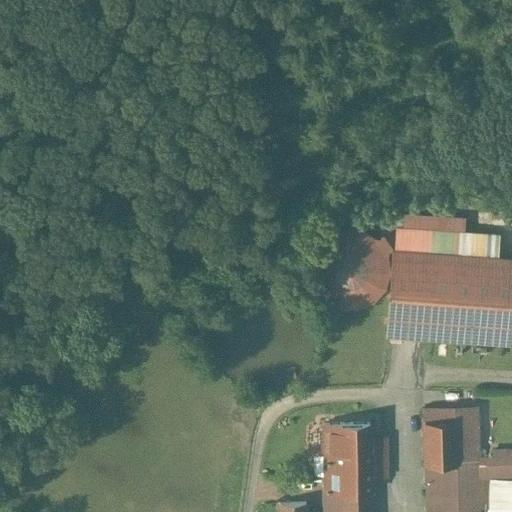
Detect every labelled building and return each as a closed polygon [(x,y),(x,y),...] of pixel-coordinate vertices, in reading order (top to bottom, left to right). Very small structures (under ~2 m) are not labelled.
[(396,228),(395,251),(454,255),(456,232),(396,228)] [(318,287),(325,296),(335,302),(346,305),(358,304),(368,299),(377,292),(383,282),(386,271),(385,260),(381,250),(374,242),(365,235),(355,232),(344,232),(333,235),(323,242),(316,252),(312,264),(313,276),(318,287)] [(511,258),(454,255),(395,251),(393,251),(388,334),(511,341),(511,258)] [(477,408),(424,410),(427,509),(441,509),(475,508),(486,508),(485,475),(511,474),(511,452),(491,453),(491,461),(478,462),(477,408)] [(370,422),(324,423),(325,492),(327,492),(368,491),(371,491),(371,475),(370,437),(370,422)] [(385,437),(370,437),(371,475),(386,475),(385,437)] [(497,511),(511,511),(511,476),(496,478),(497,502),(497,511)] [(368,511),(368,491),(327,492),(327,511),(368,511)] [(279,503),(278,511),(305,511),(305,502),(279,503)]
